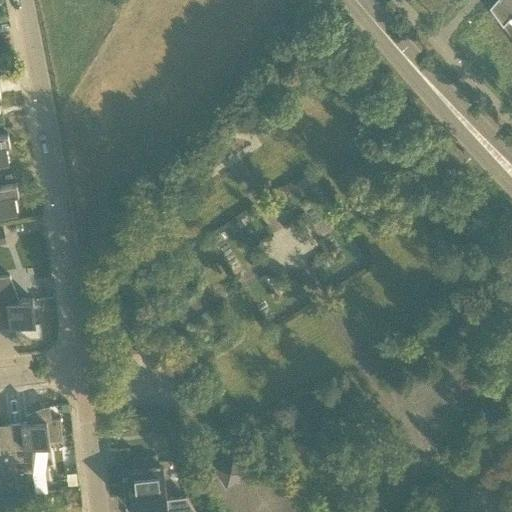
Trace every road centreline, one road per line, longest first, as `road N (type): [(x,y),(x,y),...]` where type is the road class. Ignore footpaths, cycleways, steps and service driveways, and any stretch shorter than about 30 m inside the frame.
road 1 (residential): [(78,370),(50,151),(16,0)]
road 2 (tertiary): [(511,163),(358,0)]
road 3 (residential): [(96,511),(78,370)]
